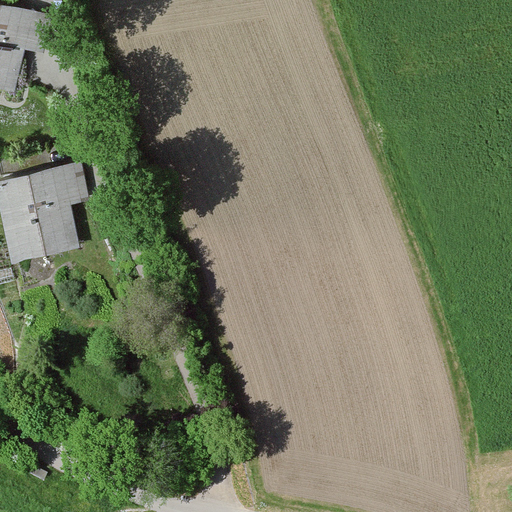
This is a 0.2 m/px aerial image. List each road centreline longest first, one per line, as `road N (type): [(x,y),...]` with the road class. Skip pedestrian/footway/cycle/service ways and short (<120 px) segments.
road 1 (residential): [(73,26),(234,511)]
road 2 (residential): [(207,511),(102,480),(0,422)]
